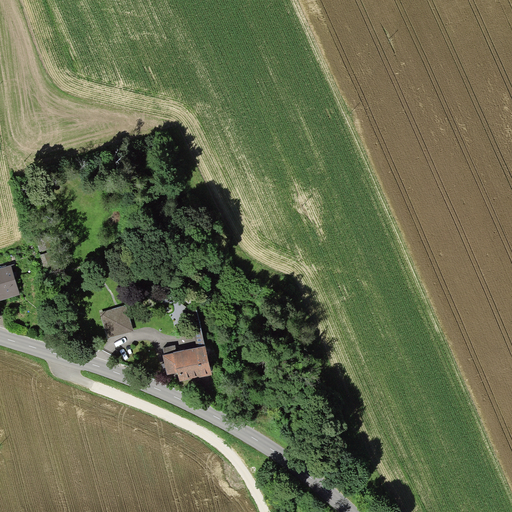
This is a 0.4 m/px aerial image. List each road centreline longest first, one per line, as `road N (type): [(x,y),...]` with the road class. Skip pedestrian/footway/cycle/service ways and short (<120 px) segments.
road 1 (secondary): [(347,511),(247,435),(182,399),(0,336)]
road 2 (track): [(267,511),(246,469),(223,446),(66,374),(61,356)]
